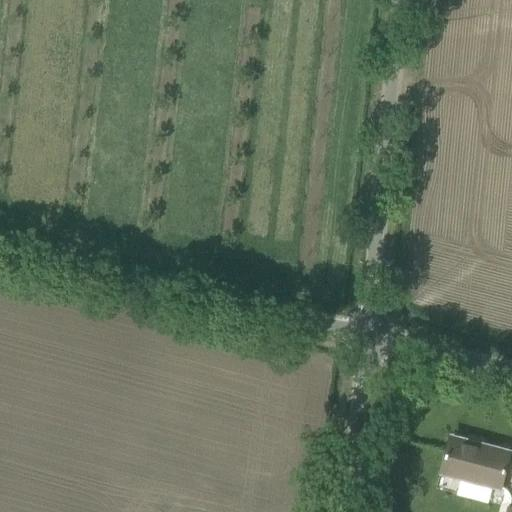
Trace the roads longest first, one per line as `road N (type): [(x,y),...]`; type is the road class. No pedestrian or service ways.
road 1 (unclassified): [(367,337),(0,242)]
road 2 (unclassified): [(367,337),(400,0)]
road 3 (unclassified): [(347,511),(367,337)]
road 4 (unclassified): [(511,375),(367,337)]
